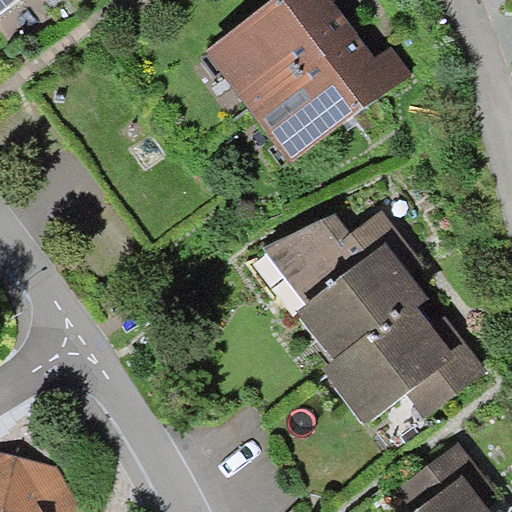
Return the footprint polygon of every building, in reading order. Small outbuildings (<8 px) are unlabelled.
[(0,0),(0,16),(21,0),(0,0)] [(339,0),(288,0),(210,56),(289,167),(356,119),(374,144),(399,127),(381,102),(413,79),(394,53),(379,64),(335,3),(339,0)] [(424,420),(486,375),(458,336),(442,347),(418,314),(431,305),(389,247),(408,233),(388,206),(354,231),(338,209),(275,255),(315,309),(306,315),(345,368),(332,377),(368,427),(408,397),(424,420)] [(481,468),(460,442),(431,465),(450,489),(421,511),(486,511),(463,483),(481,468)] [(0,451),(0,511),(82,511),(58,469),(0,451)]
